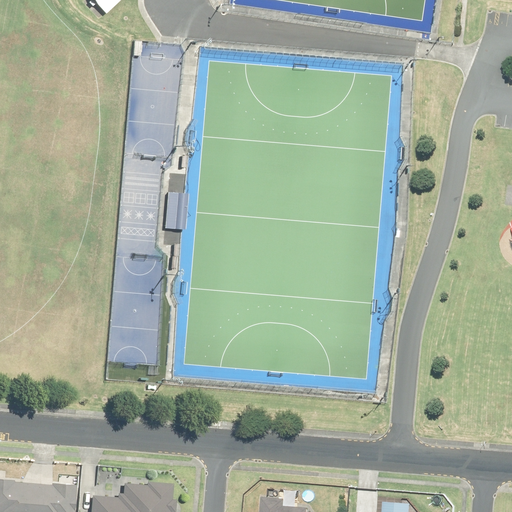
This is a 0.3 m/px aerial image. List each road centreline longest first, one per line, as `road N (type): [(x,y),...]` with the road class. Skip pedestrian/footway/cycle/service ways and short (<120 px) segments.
road 1 (residential): [(220,441),(486,466)]
road 2 (residential): [(0,423),(220,441)]
